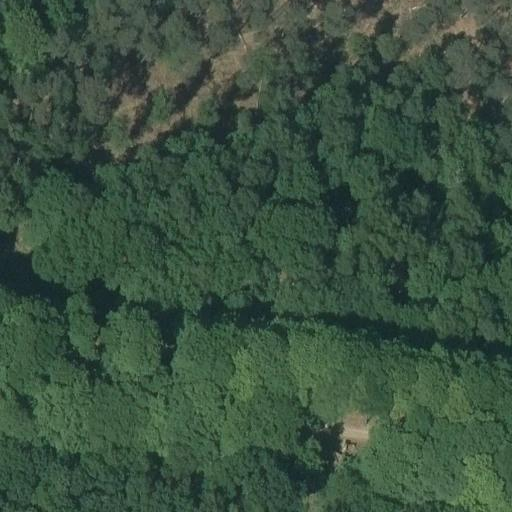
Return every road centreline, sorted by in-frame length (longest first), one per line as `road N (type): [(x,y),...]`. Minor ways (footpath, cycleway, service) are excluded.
road 1 (track): [(161,405),(511,465)]
road 2 (track): [(0,378),(161,405)]
